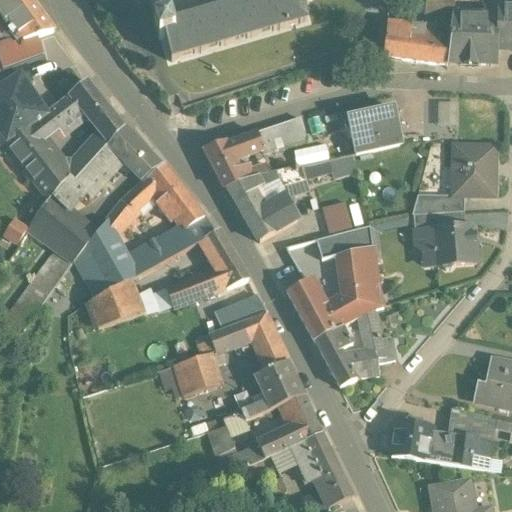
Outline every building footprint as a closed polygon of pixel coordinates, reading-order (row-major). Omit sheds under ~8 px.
[(22,43),(38,39),(53,34),(28,0),(0,0),(0,17),(5,25),(8,23),(22,43)] [(168,0),(157,4),(156,2),(152,3),(159,26),(153,28),(158,43),(164,41),(171,67),(175,66),(175,64),(307,26),(302,10),(310,0),(311,0),(315,1),(315,0),(168,0)] [(400,0),(389,0),(389,7),(400,9),(400,0)] [(455,0),(454,0),(426,0),(423,19),(451,24),(452,20),(454,3),(455,0)] [(511,10),(497,10),(496,21),(499,21),(498,54),(511,54),(511,10)] [(448,45),(445,68),(490,69),(490,58),(497,59),(498,54),(499,21),(496,21),(452,20),(451,24),(450,36),(449,36),(448,45)] [(411,30),(387,27),(383,61),(445,71),(445,68),(448,45),(410,39),(411,30)] [(38,39),(22,43),(21,50),(20,51),(13,46),(6,48),(0,50),(0,74),(4,73),(14,70),(24,66),(42,60),(38,39)] [(0,134),(7,145),(46,117),(25,87),(31,85),(24,66),(14,70),(4,73),(0,74),(0,134)] [(85,85),(50,114),(59,129),(64,135),(86,118),(101,135),(110,146),(124,130),(85,85)] [(394,113),(348,123),(348,125),(344,128),(351,140),(355,158),(377,154),(374,140),(399,134),(394,113)] [(46,117),(30,129),(40,143),(59,129),(50,114),(46,117)] [(299,121),(257,136),(263,153),(261,154),(262,157),(263,157),(306,142),(299,121)] [(30,129),(7,145),(51,202),(53,199),(51,198),(68,180),(69,179),(65,175),(40,143),(30,129)] [(110,146),(74,185),(84,194),(88,197),(90,199),(118,167),(121,171),(124,167),(142,185),(162,169),(124,130),(110,146)] [(399,134),(374,140),(377,154),(402,148),(399,134)] [(110,146),(101,135),(65,175),(69,179),(68,180),(69,181),(70,181),(74,185),(110,146)] [(228,143),(203,152),(223,192),(228,190),(264,179),(268,178),(270,178),(267,167),(240,176),(235,163),(254,156),(261,154),(263,153),(257,136),(229,146),(228,143)] [(495,201),(495,149),(452,150),(453,198),(453,202),(456,202),(464,201),(495,201)] [(302,154),(306,168),(321,164),(317,150),(302,154)] [(310,168),(297,170),(273,177),(278,187),(279,189),(333,175),(329,164),(310,168)] [(142,185),(131,195),(142,207),(151,198),(167,223),(176,217),(186,230),(205,219),(164,168),(142,185)] [(270,178),(268,178),(264,179),(265,188),(278,187),(273,177),(270,178)] [(264,179),(228,190),(259,245),(296,224),(283,201),(270,208),(260,189),(265,188),(264,179)] [(69,181),(54,200),(67,212),(81,198),(84,194),(74,185),(70,181),(69,181)] [(131,195),(121,204),(107,222),(108,223),(116,237),(131,221),(131,217),(142,207),(131,195)] [(453,198),(430,199),(428,218),(463,216),(464,201),(456,202),(453,202),(453,198)] [(54,200),(53,199),(51,202),(32,225),(28,232),(57,253),(73,265),(84,251),(97,236),(67,212),(54,200)] [(354,229),(346,203),(320,211),(328,236),(354,229)] [(428,218),(412,219),(414,237),(431,235),(431,234),(465,231),(463,216),(428,218)] [(186,230),(129,261),(139,279),(206,241),(215,236),(206,221),(205,219),(186,230)] [(116,237),(108,223),(97,236),(84,251),(110,296),(130,284),(139,279),(129,261),(116,237)] [(344,234),(346,251),(371,249),(369,231),(344,234)] [(465,231),(431,234),(431,235),(433,270),(440,269),(446,273),(449,273),(453,268),(475,267),(473,231),(465,231)] [(237,262),(219,233),(215,236),(206,241),(221,270),(188,283),(196,303),(248,284),(237,262)] [(431,235),(414,237),(415,249),(419,256),(420,266),(424,270),(433,270),(431,235)] [(298,270),(330,257),(322,237),(271,258),(283,287),(302,279),(298,270)] [(373,250),(338,258),(342,291),(343,296),(326,306),(320,309),(330,336),(344,329),(352,324),(366,317),(378,313),(384,312),(378,287),(373,250)] [(110,296),(84,251),(73,265),(95,304),(110,296)] [(73,265),(57,253),(50,262),(66,272),(73,265)] [(0,331),(17,344),(66,272),(50,262),(0,326),(0,331)] [(188,283),(177,284),(177,279),(159,288),(158,291),(164,304),(167,312),(196,303),(188,283)] [(326,306),(312,282),(287,295),(314,344),(330,336),(320,309),(326,306)] [(95,304),(89,308),(98,333),(143,319),(130,284),(110,296),(95,304)] [(246,325),(265,317),(256,300),(215,316),(224,334),(246,325)] [(164,304),(157,307),(159,314),(167,312),(164,304)] [(356,336),(360,358),(363,378),(380,376),(379,362),(396,359),(394,345),(385,348),(383,334),(378,313),(366,317),(352,324),(356,336)] [(253,342),(252,343),(255,349),(275,340),(265,317),(246,325),(253,342)] [(253,342),(246,325),(224,334),(208,339),(215,355),(252,343),(253,342)] [(344,329),(330,336),(314,344),(340,392),(363,378),(360,358),(342,360),(340,356),(355,349),(344,329)] [(208,339),(199,343),(205,359),(211,357),(215,355),(208,339)] [(205,359),(164,372),(169,387),(177,384),(182,402),(220,389),(211,357),(205,359)] [(511,368),(491,364),(486,389),(479,387),(475,406),(511,413),(511,368)] [(288,365),(255,380),(266,404),(253,410),(241,415),(242,418),(245,423),(261,417),(278,410),(304,400),(288,365)] [(245,392),(216,402),(218,409),(223,425),(242,418),(241,415),(253,410),(245,392)] [(277,441),(231,463),(232,467),(233,471),(236,477),(270,462),(289,453),(322,438),(304,400),(278,410),(287,432),(275,437),(277,441)] [(223,425),(218,409),(203,415),(211,436),(225,431),(223,425)] [(496,422),(451,412),(448,438),(455,439),(475,441),(474,446),(492,448),(496,422)] [(261,417),(245,423),(248,430),(249,433),(265,427),(261,417)] [(242,418),(223,425),(225,431),(211,436),(209,436),(218,460),(235,452),(229,439),(248,430),(245,423),(242,418)] [(422,423),(409,422),(408,428),(396,426),(391,461),(427,466),(431,435),(431,431),(421,429),(422,423)] [(448,438),(431,435),(427,466),(451,469),(455,439),(448,438)] [(322,438),(289,453),(297,470),(306,488),(315,486),(324,502),(328,511),(330,511),(353,502),(322,438)] [(475,441),(455,439),(451,469),(471,472),(474,446),(475,441)] [(492,448),(474,446),(471,472),(488,474),(492,448)] [(289,453),(270,462),(278,479),(297,470),(289,453)] [(281,481),(267,487),(274,503),(288,497),(281,481)] [(474,511),(469,485),(432,492),(435,511),(474,511)] [(328,511),(324,502),(316,499),(304,504),(307,511),(328,511)]
